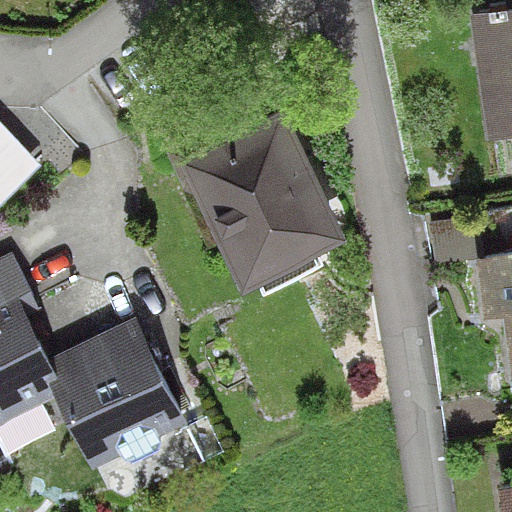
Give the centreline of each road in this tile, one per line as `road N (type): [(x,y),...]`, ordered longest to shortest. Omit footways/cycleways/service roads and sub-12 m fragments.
road 1 (residential): [(333,0),(365,94),(428,511)]
road 2 (residential): [(141,0),(53,53),(0,44)]
